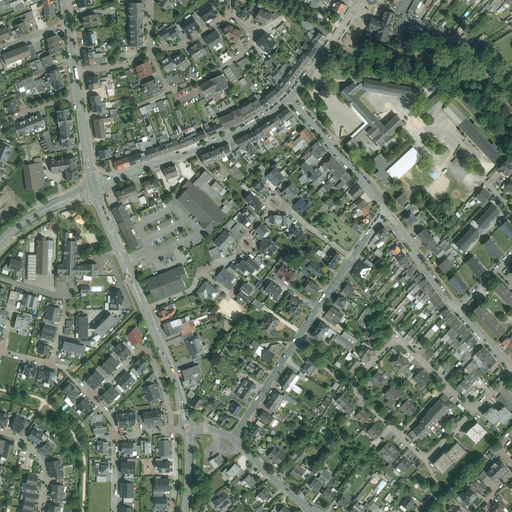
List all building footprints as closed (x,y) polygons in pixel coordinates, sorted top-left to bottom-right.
[(15,0),(13,1),(0,6),(0,11),(11,8),(15,6),(18,5),(16,0),(15,0)] [(160,0),(158,4),(168,11),(171,6),(173,3),(170,0),(160,0)] [(346,6),(337,1),(334,0),(324,0),(325,1),(334,6),(333,9),(341,14),(346,6)] [(414,0),(407,14),(412,17),(421,0),(414,0)] [(129,12),(143,11),(143,10),(142,3),(138,3),(138,2),(134,2),(134,3),(129,3),(129,12)] [(53,3),(44,7),(45,14),(46,18),(45,18),(45,19),(55,17),(55,16),(53,7),(53,4),(53,3)] [(247,7),(244,5),(243,8),(238,6),(238,8),(239,8),(238,11),(242,13),(241,15),(248,19),(253,11),(252,10),(254,6),(249,4),(247,7)] [(210,5),(204,8),(211,18),(214,16),(214,15),(216,14),(210,5)] [(373,15),(381,16),(382,9),(374,7),(373,15)] [(211,18),(204,8),(198,12),(204,21),(207,20),(211,18)] [(40,15),(38,9),(33,11),(32,12),(34,17),(40,15)] [(271,15),(260,10),(258,14),(256,19),(264,23),(267,19),(269,20),(270,18),(271,15)] [(383,20),(391,22),(392,23),(395,14),(385,10),(382,19),(383,20)] [(31,11),(28,13),(29,14),(26,15),(28,21),(34,18),(34,17),(32,12),(31,11)] [(96,14),(87,15),(87,16),(82,17),(82,21),(82,22),(82,24),(83,24),(83,27),(89,26),(97,25),(96,14)] [(193,29),(199,25),(193,15),(187,19),(193,29)] [(130,34),(143,33),(142,24),(142,23),(142,18),(130,19),(130,34)] [(378,30),(389,33),(392,25),(390,24),(391,22),(383,20),(383,21),(381,21),(381,22),(379,22),(379,20),(372,18),(368,28),(376,31),(376,30),(378,30)] [(187,33),(193,29),(187,19),(181,23),(187,33)] [(309,22),(299,20),(305,30),(311,26),(309,22)] [(17,24),(15,25),(17,29),(16,29),(16,30),(17,33),(18,34),(27,31),(25,26),(24,22),(21,23),(17,24)] [(282,24),(276,29),(279,34),(285,29),(285,28),(282,24)] [(242,32),(229,25),(223,29),(226,35),(227,34),(230,39),(236,42),(242,32)] [(173,28),(171,29),(167,31),(171,37),(173,41),(177,38),(179,36),(178,34),(175,29),(173,27),(173,28)] [(6,28),(0,30),(0,34),(2,40),(10,37),(6,28)] [(165,28),(161,31),(162,31),(160,32),(159,32),(160,34),(164,39),(165,41),(167,39),(168,40),(171,37),(167,31),(165,28)] [(319,32),(317,35),(313,29),(310,31),(311,31),(310,31),(314,38),(322,43),(326,37),(319,32)] [(389,33),(378,30),(378,31),(379,32),(378,34),(377,33),(375,39),(386,42),(388,37),(387,37),(387,35),(388,35),(389,33)] [(224,43),(216,31),(210,35),(218,46),(224,43)] [(322,43),(314,38),(310,31),(311,31),(310,31),(307,33),(313,43),(315,46),(318,49),(322,44),(322,43)] [(93,32),(84,33),(86,42),(85,42),(85,46),(95,45),(95,44),(97,44),(95,32),(93,32)] [(143,33),(130,34),(131,47),(143,46),(142,41),(143,41),(143,33)] [(276,42),(265,33),(256,44),(267,53),(276,42)] [(56,35),(47,39),(49,43),(49,44),(57,40),(57,41),(58,40),(56,35)] [(218,46),(210,35),(204,39),(212,50),(218,46)] [(57,40),(49,44),(49,43),(48,44),(49,49),(50,49),(58,46),(59,45),(57,41),(57,40)] [(204,48),(200,43),(196,46),(195,45),(194,46),(201,56),(206,52),(204,48)] [(313,43),(309,47),(305,43),(302,47),(307,51),(304,54),(311,58),(318,49),(315,46),(313,43)] [(27,45),(22,47),(25,57),(30,55),(30,54),(29,51),(28,49),(27,46),(27,45)] [(58,46),(50,49),(49,49),(48,49),(51,54),(60,51),(58,46)] [(201,56),(194,46),(192,47),(193,48),(189,51),(192,56),(195,60),(201,56)] [(22,47),(17,49),(20,59),(25,57),(22,47)] [(20,59),(17,49),(12,51),(15,61),(20,59)] [(304,54),(304,53),(301,50),(298,53),(302,56),(298,61),(305,66),(311,58),(304,54)] [(15,61),(12,51),(7,53),(11,62),(15,61)] [(94,51),(83,53),(84,59),(102,57),(102,53),(95,54),(94,51)] [(227,52),(219,57),(223,63),(231,57),(227,52)] [(11,62),(7,53),(2,55),(3,58),(5,63),(5,64),(6,64),(7,67),(12,65),(11,62)] [(174,59),(178,65),(181,71),(190,65),(185,57),(184,57),(182,53),(174,59)] [(42,58),(41,58),(43,63),(45,67),(52,64),(49,55),(45,57),(42,58)] [(178,65),(174,59),(172,60),(169,56),(161,62),(163,65),(162,66),(167,73),(178,65)] [(102,57),(84,59),(85,66),(94,64),(93,62),(96,61),(97,63),(103,63),(102,57)] [(245,66),(250,63),(246,57),(241,61),(245,66)] [(39,59),(30,63),(31,67),(39,63),(39,64),(43,63),(41,58),(39,59)] [(278,72),(268,59),(265,63),(268,68),(273,78),(275,80),(278,78),(281,75),(278,72)] [(298,61),(298,60),(298,61),(293,67),(300,72),(305,66),(298,61)] [(149,61),(136,67),(138,73),(150,68),(151,67),(149,61)] [(237,79),(229,67),(224,70),(232,82),(237,79)] [(292,69),(288,74),(295,79),(300,72),(293,67),(292,69)] [(138,73),(140,78),(141,79),(145,76),(152,74),(150,68),(138,73)] [(273,78),(268,68),(264,70),(267,74),(270,78),(270,80),(273,78)] [(58,69),(50,71),(52,77),(52,80),(61,78),(58,69)] [(286,75),(284,71),(282,73),(279,70),(278,72),(281,75),(283,79),(290,85),(295,79),(288,74),(286,75)] [(210,80),(215,91),(216,93),(228,87),(228,86),(227,83),(227,82),(226,80),(225,80),(224,77),(222,74),(210,79),(210,80)] [(32,76),(21,81),(21,82),(17,83),(19,88),(24,87),(25,91),(36,87),(34,82),(32,76)] [(61,78),(52,80),(53,85),(55,90),(63,87),(61,78)] [(275,80),(273,78),(270,80),(274,86),(276,86),(276,87),(272,91),(278,97),(278,98),(285,91),(278,86),(278,85),(275,80)] [(283,79),(280,82),(278,78),(275,80),(278,85),(278,86),(285,91),(290,85),(283,79)] [(155,79),(142,85),(144,88),(145,87),(146,90),(157,86),(158,85),(155,79)] [(414,88),(364,79),(363,84),(363,87),(370,88),(369,91),(412,99),(414,88)] [(41,84),(36,87),(38,93),(42,91),(42,92),(46,91),(45,88),(53,85),(52,80),(48,82),(41,84)] [(107,81),(88,84),(89,90),(98,89),(98,86),(101,85),(101,86),(106,86),(112,85),(112,84),(111,84),(110,80),(109,80),(107,81)] [(215,91),(210,80),(207,81),(200,86),(207,96),(213,92),(215,91)] [(358,86),(354,82),(348,88),(347,86),(341,92),(348,100),(345,103),(350,108),(353,105),(369,123),(370,124),(360,132),(363,136),(367,132),(379,145),(384,140),(385,141),(392,135),(391,135),(404,123),(396,115),(384,126),(359,99),(369,91),(370,88),(363,87),(363,84),(360,84),(358,86)] [(254,95),(257,93),(252,85),(249,86),(254,95)] [(157,86),(146,90),(147,92),(146,92),(147,96),(153,94),(158,92),(160,91),(159,88),(158,89),(157,86)] [(272,91),(266,96),(271,103),(278,97),(272,91)] [(263,99),(258,92),(257,93),(254,95),(257,99),(262,105),(263,104),(266,107),(271,103),(266,96),(263,99)] [(21,93),(15,95),(18,101),(23,99),(21,93)] [(439,93),(422,109),(430,117),(438,109),(444,104),(447,101),(439,93)] [(99,95),(90,97),(91,104),(100,103),(99,95)] [(473,115),(456,97),(446,106),(443,109),(493,162),(500,155),(495,149),(498,147),(493,143),(491,145),(477,129),(479,127),(474,122),(472,124),(468,120),(473,115)] [(11,100),(8,101),(8,102),(5,103),(9,113),(19,108),(17,105),(14,99),(11,100)] [(262,105),(257,99),(251,103),(255,108),(259,112),(266,107),(263,104),(262,105)] [(165,106),(162,101),(162,100),(157,103),(159,108),(161,113),(162,113),(167,111),(165,106)] [(207,116),(200,101),(195,103),(204,124),(207,123),(208,122),(205,117),(207,116)] [(100,103),(91,104),(92,112),(106,110),(105,102),(100,103)] [(245,106),(251,117),(259,112),(255,108),(251,103),(251,102),(245,106)] [(151,104),(140,108),(142,115),(154,110),(151,104)] [(444,104),(438,109),(440,112),(443,109),(446,106),(444,104)] [(251,117),(245,106),(239,110),(244,120),(244,121),(251,117)] [(59,127),(71,125),(72,125),(70,113),(70,114),(69,114),(68,109),(69,109),(64,110),(64,108),(60,109),(60,110),(58,111),(59,115),(57,116),(57,115),(57,119),(57,123),(58,123),(58,127),(59,127)] [(293,114),(288,108),(283,112),(287,118),(293,114)] [(215,113),(212,109),(209,111),(208,111),(213,118),(217,116),(215,113)] [(239,109),(231,112),(231,113),(236,123),(243,120),(244,121),(244,120),(239,110),(239,109)] [(287,118),(283,112),(278,115),(282,122),(287,118)] [(35,116),(40,127),(45,125),(45,126),(45,125),(42,119),(40,113),(40,114),(35,116)] [(231,113),(224,116),(228,127),(236,123),(231,113)] [(40,127),(35,116),(33,116),(30,117),(31,117),(29,118),(34,130),(40,127),(40,128),(40,127)] [(218,118),(217,116),(213,118),(217,124),(214,126),(217,133),(225,130),(221,123),(218,118)] [(228,127),(224,116),(218,118),(221,123),(225,130),(229,128),(228,127)] [(277,116),(272,119),(277,125),(281,122),(277,116)] [(34,130),(29,118),(25,120),(24,120),(29,132),(34,130)] [(110,118),(93,120),(95,128),(104,127),(103,123),(111,121),(110,118)] [(277,125),(272,119),(267,122),(267,123),(271,129),(275,126),(277,125)] [(22,122),(22,121),(13,124),(14,126),(16,131),(17,134),(18,136),(19,136),(19,137),(26,135),(25,134),(25,133),(29,132),(24,120),(24,121),(22,122)] [(209,128),(207,123),(204,124),(210,136),(217,133),(214,126),(209,128)] [(267,123),(261,127),(265,134),(269,132),(271,130),(271,129),(267,123)] [(71,125),(59,127),(60,130),(59,130),(62,146),(62,147),(74,145),(74,144),(73,141),(74,141),(73,133),(72,133),(72,131),(73,131),(73,126),(72,126),(73,130),(72,131),(71,125)] [(104,127),(95,128),(96,138),(105,137),(104,127)] [(261,127),(254,131),(259,138),(262,136),(265,134),(261,127)] [(305,128),(299,133),(301,135),(304,138),(310,133),(305,128)] [(203,130),(196,133),(199,141),(207,137),(203,130)] [(188,131),(185,132),(187,137),(184,138),(187,146),(194,143),(189,134),(188,131)] [(254,131),(246,135),(251,142),(259,138),(254,131)] [(274,140),(269,132),(265,134),(268,138),(271,142),(274,140)] [(196,133),(191,135),(190,134),(189,134),(194,143),(199,141),(196,133)] [(297,145),(295,146),(298,149),(303,145),(302,144),(305,141),(308,144),(314,138),(310,133),(304,138),(297,145)] [(251,142),(246,135),(236,140),(240,148),(245,146),(251,156),(258,152),(257,150),(254,146),(251,142)] [(300,137),(294,142),(297,145),(304,138),(301,135),(301,137),(300,137)] [(157,147),(154,137),(150,138),(151,141),(152,145),(154,148),(156,156),(163,154),(160,146),(157,147)] [(39,140),(44,152),(49,150),(44,138),(39,140)] [(172,142),(170,142),(168,138),(165,139),(166,142),(165,142),(166,142),(167,144),(166,144),(169,152),(175,150),(172,142)] [(179,140),(178,140),(181,148),(187,146),(184,138),(179,140)] [(359,146),(352,139),(347,144),(353,151),(359,146)] [(178,140),(172,142),(175,150),(181,148),(178,140)] [(292,140),(288,144),(293,149),(295,146),(297,145),(294,142),(292,140)] [(143,141),(138,142),(139,143),(136,144),(137,148),(141,147),(143,152),(139,153),(142,161),(149,159),(145,148),(143,142),(143,141)] [(318,141),(311,147),(305,153),(306,154),(309,151),(311,153),(310,153),(312,155),(313,155),(322,146),(318,141)] [(0,143),(0,156),(1,157),(5,159),(7,156),(8,156),(10,152),(9,151),(10,148),(9,148),(1,144),(0,143)] [(410,143),(388,163),(388,162),(387,163),(379,154),(371,162),(380,171),(375,175),(386,186),(394,179),(396,181),(397,181),(396,181),(415,164),(415,163),(422,157),(410,143)] [(166,144),(160,146),(163,154),(169,152),(166,144)] [(228,144),(221,147),(224,154),(230,151),(231,151),(228,144)] [(25,145),(20,146),(21,155),(23,165),(30,164),(25,145)] [(154,148),(150,149),(149,146),(145,148),(149,159),(156,156),(154,148)] [(322,146),(313,155),(314,157),(317,154),(320,157),(327,151),(322,146)] [(126,158),(124,152),(123,153),(122,151),(121,151),(119,147),(117,148),(119,153),(120,156),(121,156),(122,158),(124,157),(124,159),(126,158)] [(221,147),(210,152),(214,161),(225,156),(224,154),(221,147)] [(104,150),(98,151),(100,158),(110,156),(109,149),(104,150)] [(130,151),(128,151),(124,152),(126,158),(129,166),(136,163),(133,155),(131,156),(131,155),(130,151)] [(306,154),(303,157),(306,161),(312,155),(310,153),(311,153),(309,151),(306,154)] [(210,152),(200,156),(205,166),(215,162),(214,161),(210,152)] [(120,156),(119,153),(115,154),(117,161),(113,162),(113,163),(116,170),(123,168),(120,156)] [(139,153),(136,154),(136,153),(134,153),(134,155),(133,155),(136,163),(142,161),(139,153)] [(228,158),(233,163),(236,159),(232,153),(228,158)] [(253,162),(246,155),(243,157),(250,164),(253,162)] [(306,161),(305,162),(309,166),(311,164),(316,159),(314,157),(313,155),(306,161)] [(126,158),(124,159),(124,157),(122,158),(121,156),(120,156),(123,168),(129,166),(126,158)] [(331,156),(324,163),(325,164),(329,168),(336,161),(331,156)] [(62,159),(63,171),(65,170),(76,168),(74,157),(62,159)] [(303,157),(298,162),(301,165),(305,162),(306,161),(303,157)] [(63,171),(62,159),(49,161),(51,172),(63,171)] [(511,162),(508,159),(498,169),(501,172),(502,171),(503,173),(507,177),(511,173),(511,171),(511,162)] [(331,170),(338,164),(336,161),(329,168),(331,170)] [(41,162),(35,163),(38,188),(51,186),(50,182),(44,183),(41,162)] [(309,166),(305,162),(301,165),(300,166),(306,173),(305,174),(308,178),(310,177),(314,181),(322,174),(319,169),(317,168),(314,170),(312,168),(313,166),(311,164),(309,166)] [(30,164),(23,165),(26,190),(38,188),(35,163),(34,163),(30,164)] [(264,175),(269,171),(263,164),(258,168),(264,175)] [(325,164),(319,169),(322,174),(329,168),(325,164)] [(338,164),(331,170),(332,172),(331,172),(334,175),(332,177),(337,182),(340,178),(346,172),(338,164)] [(171,167),(170,167),(169,167),(168,168),(164,170),(167,179),(179,175),(175,166),(171,167)] [(235,166),(231,169),(237,176),(241,172),(235,166)] [(434,167),(428,173),(436,179),(441,174),(434,167)] [(76,168),(65,170),(67,182),(78,180),(76,168)] [(280,173),(276,168),(267,176),(271,181),(280,173)] [(211,174),(217,179),(222,174),(216,169),(211,174)] [(216,181),(205,171),(201,176),(211,186),(216,181)] [(343,181),(336,187),(338,190),(342,186),(351,178),(346,172),(340,178),(343,181)] [(280,173),(271,181),(275,185),(280,180),(284,177),(280,173)] [(179,175),(167,179),(169,184),(174,182),(179,177),(179,175)] [(201,176),(192,184),(198,189),(200,187),(203,190),(203,189),(213,199),(219,193),(211,186),(201,176)] [(154,177),(152,178),(149,180),(152,188),(159,185),(155,177),(154,177)] [(332,177),(316,193),(321,198),(328,191),(333,186),(337,182),(332,177)] [(356,183),(351,178),(342,186),(344,188),(347,185),(350,189),(356,183)] [(149,180),(146,181),(145,180),(143,181),(143,182),(142,182),(144,186),(143,186),(145,191),(152,188),(149,180)] [(221,210),(198,189),(192,184),(188,180),(184,186),(187,189),(178,200),(202,222),(200,225),(210,234),(227,215),(226,214),(221,210)] [(265,182),(263,180),(260,182),(267,189),(269,186),(268,184),(265,182)] [(224,188),(216,181),(211,186),(219,193),(221,191),(222,191),(221,191),(224,188)] [(267,189),(260,182),(254,188),(261,194),(263,196),(264,195),(264,196),(268,192),(267,192),(269,191),(267,189)] [(250,189),(243,183),(241,186),(247,192),(250,189)] [(299,192),(292,184),(282,193),(284,195),(285,194),(290,199),(292,198),(296,194),(299,192)] [(358,184),(351,190),(358,197),(364,191),(358,184)] [(135,185),(130,187),(130,186),(125,188),(129,197),(130,201),(135,199),(134,198),(137,197),(136,194),(139,194),(135,185)] [(125,188),(116,192),(119,201),(129,197),(125,188)] [(483,189),(475,198),(477,200),(479,200),(481,202),(484,199),(485,200),(486,199),(490,195),(483,189)] [(358,197),(351,190),(348,193),(351,196),(350,197),(351,197),(352,197),(355,199),(358,197)] [(262,203),(250,193),(245,199),(258,210),(261,206),(260,205),(262,203)] [(316,193),(311,198),(316,203),(321,198),(316,193)] [(403,193),(396,199),(402,205),(408,199),(403,193)] [(294,200),(293,201),(296,203),(301,198),(301,199),(302,197),(300,195),(298,196),(294,200)] [(296,203),(294,205),(302,213),(311,204),(310,204),(310,203),(309,201),(308,201),(307,201),(306,203),(301,199),(301,198),(296,203)] [(332,198),(326,204),(333,210),(336,206),(334,204),(336,203),(332,198)] [(484,199),(481,202),(479,204),(482,207),(489,201),(486,199),(485,200),(484,199)] [(363,200),(356,205),(359,208),(360,210),(367,205),(363,200)] [(228,202),(221,210),(226,214),(233,206),(231,204),(228,202)] [(411,205),(407,210),(410,213),(411,212),(416,208),(413,203),(411,205)] [(122,204),(121,205),(111,210),(118,224),(129,218),(122,204)] [(476,223),(484,229),(500,210),(492,204),(476,223)] [(252,214),(254,211),(247,205),(245,208),(247,209),(252,214)] [(370,210),(367,205),(360,210),(362,212),(363,214),(364,214),(363,215),(365,218),(366,217),(370,210)] [(252,214),(247,209),(242,214),(251,222),(256,217),(252,214)] [(370,210),(366,217),(371,220),(376,213),(370,210)] [(410,213),(403,218),(410,226),(416,221),(418,223),(424,218),(420,213),(416,217),(411,212),(410,213)] [(85,223),(84,213),(75,214),(76,224),(85,223)] [(238,219),(243,224),(247,227),(251,222),(242,214),(238,219)] [(277,216),(277,215),(271,215),(271,222),(271,224),(277,223),(281,223),(281,216),(277,216)] [(371,220),(366,217),(365,218),(362,221),(368,225),(371,220)] [(129,218),(118,224),(122,230),(129,227),(133,225),(129,218)] [(242,226),(243,224),(238,219),(237,218),(235,220),(238,223),(242,226)] [(511,240),(511,226),(507,221),(500,227),(511,241),(511,240)] [(261,224),(256,230),(259,233),(262,236),(268,230),(261,224)] [(357,232),(361,227),(356,224),(353,228),(357,232)] [(299,227),(296,225),(286,236),(292,240),(294,238),(300,231),(300,230),(298,229),(299,227)] [(456,245),(463,251),(479,233),(472,226),(456,245)] [(138,246),(129,227),(122,230),(121,231),(131,250),(138,246)] [(385,228),(384,228),(377,233),(381,239),(382,241),(390,235),(385,228)] [(424,228),(417,234),(426,244),(433,238),(436,235),(437,233),(434,230),(429,235),(424,228)] [(225,230),(214,242),(224,251),(229,246),(230,247),(232,245),(231,244),(235,239),(227,231),(225,230)] [(294,238),(298,241),(304,233),(301,230),(300,230),(300,231),(294,238)] [(36,274),(47,274),(48,240),(45,240),(45,238),(44,237),(41,237),(40,238),(40,240),(37,240),(37,255),(36,274)] [(433,238),(426,244),(431,250),(438,244),(434,240),(433,238)] [(502,253),(490,238),(483,244),(495,259),(502,253)] [(69,241),(63,241),(63,264),(57,264),(57,274),(63,275),(75,275),(76,264),(76,260),(77,241),(72,241),(69,241)] [(263,243),(262,243),(261,245),(261,251),(263,252),(267,252),(270,255),(271,253),(273,253),(275,252),(275,249),(276,248),(270,243),(270,242),(263,243)] [(449,243),(443,249),(446,252),(452,246),(449,243)] [(438,244),(431,250),(436,255),(443,249),(441,248),(438,244)] [(401,251),(397,245),(395,247),(394,246),(392,247),(393,249),(390,250),(393,254),(395,256),(401,251)] [(382,252),(378,249),(374,253),(378,257),(382,252)] [(443,249),(436,255),(439,259),(446,253),(446,252),(443,249)] [(336,251),(335,252),(333,251),(331,253),(330,252),(330,254),(329,253),(327,255),(327,256),(328,257),(336,262),(340,256),(339,255),(340,254),(336,251)] [(405,256),(401,251),(395,256),(397,259),(398,261),(405,256)] [(37,255),(28,254),(27,280),(36,281),(36,274),(37,255)] [(393,254),(386,261),(388,263),(395,256),(393,254)] [(405,256),(398,261),(400,264),(402,266),(408,261),(405,256)] [(473,256),(466,262),(477,277),(485,271),(473,256)] [(253,260),(249,257),(246,261),(248,262),(256,269),(257,270),(260,267),(260,266),(253,260)] [(336,262),(328,257),(327,260),(324,263),(327,264),(326,265),(328,267),(329,266),(332,268),(336,262)] [(11,258),(2,269),(9,272),(10,269),(8,268),(11,258)] [(22,262),(11,258),(8,268),(10,269),(17,271),(19,272),(20,268),(22,262)] [(262,264),(255,258),(253,260),(260,266),(262,264)] [(447,258),(439,265),(442,269),(443,268),(446,272),(445,272),(445,273),(454,265),(451,262),(447,258)] [(455,258),(451,262),(454,265),(455,267),(460,263),(455,258)] [(247,263),(244,261),(243,259),(239,263),(240,264),(239,265),(237,263),(235,266),(238,268),(244,273),(247,270),(252,274),(255,270),(247,263)] [(373,264),(366,259),(364,263),(370,268),(373,264)] [(325,270),(312,261),(307,268),(319,277),(325,270)] [(364,263),(361,261),(353,273),(361,278),(361,280),(362,280),(363,280),(364,279),(364,278),(371,268),(370,268),(364,263)] [(408,261),(402,266),(403,268),(405,270),(412,265),(408,261)] [(256,269),(248,262),(247,263),(255,270),(256,269)] [(282,265),(277,262),(272,269),(277,273),(282,265)] [(76,264),(75,275),(76,275),(86,275),(86,264),(76,264)] [(97,264),(86,264),(86,275),(86,276),(96,276),(97,264)] [(277,273),(279,275),(279,277),(281,279),(288,269),(283,265),(282,265),(277,273)] [(412,265),(405,270),(407,274),(409,275),(416,270),(412,265)] [(155,277),(146,280),(154,300),(186,288),(183,281),(189,279),(184,268),(183,266),(155,277)] [(229,267),(226,270),(233,276),(236,272),(235,271),(229,267)] [(20,268),(19,272),(17,271),(16,275),(24,277),(24,269),(20,268)] [(226,270),(224,268),(217,277),(228,285),(234,277),(233,276),(226,270)] [(309,273),(303,268),(300,271),(306,276),(309,273)] [(288,269),(281,279),(284,281),(285,280),(288,282),(290,279),(294,273),(288,269)] [(416,270),(409,275),(410,277),(412,280),(414,279),(419,275),(416,270)] [(294,273),(290,279),(292,281),(298,274),(295,272),(294,273)] [(419,275),(414,279),(416,282),(418,284),(424,279),(421,274),(419,275)] [(468,288),(456,274),(449,280),(461,294),(468,288)] [(424,279),(418,284),(419,285),(420,287),(422,289),(429,282),(427,279),(425,280),(424,279)] [(319,286),(310,280),(304,289),(307,291),(308,290),(314,294),(319,286)] [(256,287),(248,281),(246,284),(253,289),(252,289),(253,290),(256,287)] [(218,292),(205,282),(200,289),(201,290),(198,293),(204,297),(206,294),(212,299),(213,299),(218,292)] [(268,286),(265,290),(270,294),(277,286),(271,282),(268,286)] [(509,303),(511,299),(511,293),(501,282),(493,289),(494,289),(508,303),(507,304),(508,304),(509,303)] [(246,284),(245,283),(240,289),(242,290),(248,295),(252,289),(253,289),(246,284)] [(430,283),(424,289),(427,293),(433,288),(430,283)] [(347,284),(342,291),(347,294),(352,298),(355,293),(353,292),(355,289),(347,284)] [(277,286),(270,294),(276,298),(279,294),(282,290),(277,286)] [(433,288),(427,293),(429,296),(430,298),(436,292),(433,288)] [(248,295),(242,290),(237,296),(239,297),(245,302),(250,296),(248,295)] [(17,292),(11,291),(9,299),(15,300),(17,292)] [(121,292),(111,292),(111,303),(118,303),(121,303),(121,300),(123,300),(123,296),(121,296),(121,292)] [(221,295),(218,292),(213,299),(212,299),(215,302),(221,295)] [(436,292),(430,298),(431,299),(430,299),(433,304),(441,299),(436,292)] [(21,304),(28,306),(31,296),(24,294),(21,304)] [(38,298),(31,296),(28,306),(35,308),(38,298)] [(301,303),(291,296),(288,301),(294,305),(293,307),(290,306),(286,313),(296,320),(300,314),(299,314),(301,310),(300,309),(304,304),(302,302),(301,303)] [(245,302),(239,297),(236,301),(243,307),(246,303),(245,302)] [(341,298),(339,297),(335,303),(342,308),(345,304),(347,300),(341,297),(341,298)] [(419,308),(424,301),(422,299),(420,301),(416,306),(419,308)] [(441,299),(433,304),(434,304),(435,307),(438,310),(445,304),(441,299)] [(485,324),(493,318),(480,304),(473,311),(485,324)] [(49,306),(47,312),(58,315),(60,309),(49,306)] [(370,306),(365,310),(370,319),(376,316),(370,306)] [(332,307),(331,307),(329,309),(329,310),(327,313),(333,317),(337,311),(336,310),(337,309),(335,308),(334,309),(332,307)] [(453,315),(447,308),(440,313),(444,318),(446,320),(453,315)] [(160,311),(158,312),(160,316),(161,320),(169,317),(169,316),(173,315),(173,313),(175,312),(174,309),(172,310),(168,311),(167,311),(166,310),(166,309),(160,311)] [(370,319),(365,310),(357,321),(367,328),(373,323),(370,319)] [(343,315),(337,311),(333,317),(339,321),(343,315)] [(57,321),(58,315),(47,312),(46,319),(57,321)] [(110,314),(94,330),(102,337),(117,322),(110,314)] [(17,315),(15,322),(28,325),(30,318),(22,316),(17,315)] [(278,321),(270,315),(264,324),(262,322),(259,327),(274,336),(276,332),(273,329),(278,321)] [(453,315),(446,320),(447,322),(450,325),(457,319),(453,315)] [(87,339),(87,316),(76,316),(76,339),(87,339)] [(331,320),(326,316),(324,319),(332,324),(334,321),(331,320)] [(498,338),(505,331),(493,318),(485,324),(498,338)] [(392,324),(386,319),(383,322),(389,327),(392,324)] [(462,324),(457,319),(450,325),(452,327),(453,329),(455,331),(455,330),(462,324)] [(181,331),(182,335),(192,331),(196,329),(192,320),(189,321),(182,324),(183,324),(185,329),(181,331)] [(26,332),(28,325),(15,322),(13,329),(19,331),(26,332)] [(171,322),(163,325),(165,330),(173,327),(171,322)] [(325,324),(324,324),(321,322),(316,329),(325,335),(326,334),(324,333),(326,331),(327,332),(328,330),(329,331),(330,330),(329,329),(329,328),(326,325),(325,324)] [(173,327),(165,330),(167,336),(175,333),(181,331),(185,329),(183,324),(182,324),(178,325),(173,327)] [(462,324),(455,330),(457,333),(460,336),(466,329),(462,324)] [(53,327),(44,325),(43,331),(53,334),(55,328),(53,327)] [(432,328),(423,339),(426,342),(439,328),(436,325),(432,329),(432,328)] [(136,327),(128,335),(132,345),(142,341),(136,327)] [(453,329),(452,327),(441,339),(444,342),(449,336),(446,333),(449,330),(450,331),(453,329)] [(325,335),(316,329),(312,335),(315,338),(316,339),(317,339),(320,341),(321,340),(322,341),(323,340),(322,339),(323,337),(322,337),(323,335),(325,336),(325,335)] [(471,334),(466,329),(460,336),(463,339),(465,341),(471,334)] [(53,334),(43,331),(41,337),(50,339),(52,340),(53,334)] [(182,335),(183,339),(193,335),(192,331),(182,335)] [(357,341),(344,332),(341,336),(354,345),(357,341)] [(341,336),(338,334),(336,336),(333,340),(350,352),(354,345),(341,336)] [(374,334),(370,339),(375,343),(379,338),(374,334)] [(474,338),(471,334),(465,341),(464,342),(466,344),(467,343),(470,346),(475,341),(474,340),(474,338)] [(189,348),(201,343),(198,335),(186,340),(189,348)] [(507,337),(501,343),(506,348),(511,342),(509,340),(507,337)] [(423,339),(415,347),(419,350),(426,342),(423,339)] [(60,351),(83,357),(86,345),(63,340),(60,351)] [(130,348),(124,341),(122,343),(128,350),(130,348)] [(128,350),(122,343),(119,345),(118,344),(115,347),(116,349),(114,351),(115,351),(122,359),(125,357),(128,355),(127,354),(130,352),(128,350)] [(201,343),(189,348),(192,357),(204,352),(205,354),(209,352),(206,344),(202,346),(201,343)] [(40,344),(39,344),(37,353),(47,355),(48,352),(49,352),(49,350),(49,349),(50,346),(48,346),(40,344)] [(279,344),(271,345),(272,346),(274,345),(270,350),(269,349),(269,351),(275,355),(274,355),(276,356),(282,346),(279,344)] [(266,350),(259,346),(257,349),(255,348),(253,351),(262,357),(266,350)] [(363,346),(361,349),(362,350),(359,354),(358,354),(360,355),(367,360),(370,355),(371,355),(373,352),(367,348),(364,346),(363,346)] [(419,352),(423,355),(427,350),(424,347),(419,352)] [(483,347),(475,354),(482,361),(489,354),(483,347)] [(435,353),(430,348),(426,353),(430,358),(435,353)] [(269,351),(266,349),(266,350),(262,357),(261,357),(270,362),(274,355),(275,355),(269,351)] [(118,359),(112,353),(109,356),(110,357),(111,356),(116,361),(118,359)] [(399,354),(391,362),(395,367),(396,365),(401,370),(409,363),(399,354)] [(479,364),(478,365),(480,368),(483,365),(482,363),(483,362),(489,368),(496,362),(489,354),(482,361),(479,364)] [(116,361),(111,356),(110,357),(106,361),(113,369),(118,364),(116,361)] [(139,361),(138,360),(135,363),(136,364),(133,367),(134,367),(139,373),(142,370),(143,371),(146,368),(145,367),(148,365),(141,358),(139,361)] [(318,366),(308,358),(304,362),(307,364),(302,369),(310,376),(318,366)] [(351,361),(349,361),(348,363),(349,364),(346,368),(353,372),(354,372),(356,370),(356,368),(357,367),(357,366),(358,365),(360,363),(357,361),(353,358),(351,361)] [(474,360),(473,359),(468,363),(463,369),(469,375),(474,369),(470,365),(474,360)] [(479,364),(474,360),(470,365),(474,369),(478,365),(479,364)] [(101,366),(106,372),(108,374),(113,369),(106,361),(101,366)] [(448,372),(452,368),(446,361),(441,366),(448,372)] [(480,368),(478,365),(474,369),(480,375),(481,376),(489,368),(483,362),(482,363),(483,365),(480,368)] [(29,366),(24,365),(24,367),(22,374),(26,375),(25,376),(30,377),(31,376),(35,377),(37,368),(32,367),(32,368),(29,367),(29,366)] [(100,365),(97,367),(103,374),(106,372),(101,366),(100,365)] [(197,365),(182,370),(185,377),(192,375),(201,371),(200,367),(198,368),(197,365)] [(264,371),(257,366),(257,367),(255,370),(254,369),(253,370),(252,369),(251,371),(261,378),(262,378),(261,378),(263,374),(264,375),(264,374),(263,373),(264,371),(264,372),(264,371)] [(103,374),(97,367),(94,370),(95,371),(96,371),(101,376),(103,374)] [(139,373),(134,367),(130,371),(131,372),(136,377),(140,373),(139,373)] [(408,369),(403,374),(407,378),(412,373),(408,369)] [(469,375),(460,384),(466,390),(471,384),(480,375),(474,369),(469,375)] [(55,373),(45,370),(44,372),(42,381),(42,382),(50,384),(51,379),(53,380),(54,380),(55,379),(56,379),(56,378),(56,377),(56,376),(55,375),(54,375),(55,373)] [(289,370),(284,377),(285,377),(291,382),(296,375),(289,370)] [(95,371),(91,376),(98,384),(103,379),(101,376),(96,371),(95,371)] [(407,378),(407,379),(410,382),(413,378),(417,374),(414,371),(412,373),(407,378)] [(417,374),(413,378),(422,386),(429,380),(420,371),(417,374)] [(128,374),(126,372),(121,377),(129,385),(134,380),(128,374)] [(136,377),(131,372),(128,374),(134,380),(137,378),(136,377)] [(381,377),(376,373),(370,379),(378,386),(385,378),(382,375),(381,377)] [(185,377),(184,378),(185,381),(188,387),(188,389),(196,386),(192,375),(185,377)] [(98,384),(91,376),(86,381),(91,386),(93,389),(98,384)] [(129,385),(121,377),(116,381),(118,384),(124,390),(129,385)] [(152,379),(150,377),(144,383),(145,387),(154,384),(152,379)] [(291,382),(285,377),(280,384),(284,387),(286,389),(287,389),(290,385),(291,382)] [(91,386),(86,381),(85,379),(82,382),(88,389),(91,386)] [(256,386),(246,379),(244,382),(247,384),(244,389),(251,394),(256,386)] [(303,390),(291,382),(290,385),(292,386),(290,388),(300,395),(303,390)] [(335,382),(331,388),(335,391),(339,385),(335,382)] [(154,384),(145,387),(144,387),(146,394),(157,390),(155,383),(154,384)] [(72,387),(69,384),(61,391),(65,394),(64,395),(67,397),(70,400),(71,400),(76,395),(78,393),(75,390),(75,389),(73,386),(72,387)] [(124,390),(118,384),(116,386),(122,393),(124,390)] [(466,390),(460,384),(456,388),(462,394),(466,390)] [(471,384),(466,390),(470,395),(476,389),(471,384)] [(111,386),(106,391),(113,399),(118,394),(119,394),(114,389),(111,386)] [(122,393),(116,386),(114,389),(119,394),(118,394),(119,396),(122,393)] [(286,390),(286,389),(284,387),(282,391),(293,398),(295,396),(286,390)] [(396,391),(392,387),(385,394),(388,396),(386,397),(389,400),(386,403),(390,407),(393,403),(392,402),(400,394),(401,393),(397,389),(396,391)] [(231,391),(226,388),(225,390),(222,389),(221,391),(228,396),(231,391)] [(244,389),(241,394),(238,391),(236,394),(246,401),(251,394),(244,389)] [(343,394),(339,389),(335,395),(338,399),(343,394)] [(157,390),(146,394),(149,401),(158,398),(160,397),(157,390)] [(113,399),(106,391),(101,396),(103,399),(108,404),(109,403),(113,399)] [(283,396),(276,391),(271,399),(278,404),(283,396)] [(338,399),(336,401),(342,407),(350,399),(348,397),(344,393),(338,399)] [(407,394),(402,399),(405,402),(408,400),(410,397),(407,394)] [(498,398),(505,405),(508,401),(501,394),(498,398)] [(76,395),(71,400),(70,400),(70,401),(73,405),(74,404),(80,398),(76,395)] [(295,401),(287,395),(285,398),(293,404),(295,401)] [(80,398),(74,404),(77,406),(83,400),(80,397),(80,398)] [(203,401),(197,397),(191,404),(198,409),(200,406),(201,407),(203,404),(202,404),(203,401)] [(87,401),(84,399),(83,400),(77,406),(80,408),(79,409),(82,412),(83,411),(85,414),(87,412),(91,409),(92,407),(90,404),(87,401)] [(108,404),(103,399),(101,401),(107,408),(110,405),(109,403),(108,404)] [(278,404),(271,399),(266,406),(273,411),(278,404)] [(350,399),(342,407),(347,411),(353,405),(355,404),(352,401),(353,401),(350,399)] [(442,400),(441,399),(437,404),(436,403),(445,412),(449,407),(447,405),(445,403),(442,400)] [(405,402),(401,407),(406,412),(407,410),(411,414),(417,409),(408,400),(405,402)] [(234,403),(233,405),(231,405),(229,408),(230,409),(229,411),(236,416),(237,415),(239,412),(242,407),(234,403)] [(445,412),(436,403),(432,408),(442,417),(446,413),(445,412)] [(353,405),(347,411),(350,414),(354,410),(357,408),(353,405)] [(499,411),(499,412),(497,413),(499,416),(499,419),(499,420),(500,420),(503,424),(511,415),(511,412),(504,405),(499,411)] [(492,407),(484,414),(495,425),(499,420),(499,419),(499,416),(497,413),(499,412),(499,411),(495,408),(494,409),(492,407)] [(442,417),(432,408),(428,412),(437,421),(442,417)] [(357,413),(355,416),(363,423),(369,417),(362,409),(357,413)] [(160,410),(151,411),(153,422),(162,421),(161,414),(160,410)] [(350,414),(349,415),(353,419),(355,416),(357,413),(354,410),(350,414)] [(151,411),(143,413),(143,414),(144,422),(144,424),(153,422),(151,411)] [(230,418),(218,411),(216,414),(220,417),(217,421),(225,426),(228,423),(227,422),(230,418)] [(274,418),(263,411),(259,418),(269,425),(270,424),(274,418)] [(134,412),(126,413),(128,426),(134,425),(135,425),(134,419),(135,419),(135,417),(134,413),(134,412)] [(285,419),(275,412),(273,415),(283,422),(285,419)] [(428,412),(424,417),(433,426),(437,421),(428,412)] [(126,413),(117,414),(116,414),(118,427),(119,427),(128,426),(126,413)] [(90,419),(94,423),(102,422),(101,418),(103,417),(100,414),(95,419),(92,417),(90,419)] [(15,416),(13,421),(12,422),(13,422),(12,425),(11,428),(15,430),(20,418),(15,416)] [(424,417),(420,421),(421,423),(429,430),(433,426),(424,417)] [(25,420),(20,418),(15,430),(20,431),(21,428),(22,429),(22,426),(23,426),(23,425),(24,423),(25,420)] [(278,421),(274,418),(270,424),(274,427),(278,421)] [(264,424),(258,420),(255,424),(261,428),(264,424)] [(106,426),(103,427),(102,422),(94,423),(95,428),(92,428),(93,434),(106,432),(106,426)] [(474,426),(472,428),(472,427),(466,433),(476,443),(483,435),(482,434),(485,430),(478,422),(474,426)] [(421,423),(417,427),(425,435),(429,430),(421,423)] [(255,424),(247,434),(255,440),(259,434),(262,435),(262,434),(263,434),(264,433),(264,432),(265,431),(261,428),(255,424)] [(274,427),(270,424),(269,425),(268,427),(276,432),(278,430),(274,427)] [(378,428),(374,425),(371,428),(367,432),(375,440),(382,432),(377,428),(378,428)] [(413,431),(417,435),(421,439),(425,435),(417,427),(413,431)] [(42,435),(33,429),(28,437),(37,443),(37,442),(42,435)] [(46,439),(43,434),(42,435),(37,442),(39,445),(41,444),(46,439)] [(388,442),(384,438),(379,444),(383,447),(388,442)] [(149,442),(145,442),(145,441),(145,440),(141,441),(141,446),(141,450),(144,450),(144,453),(150,453),(150,451),(150,445),(150,442),(149,442)] [(108,442),(102,442),(102,441),(103,441),(97,441),(97,445),(97,449),(97,452),(102,452),(102,453),(102,454),(107,454),(108,449),(107,449),(108,446),(108,442)] [(43,446),(39,449),(45,455),(48,453),(50,453),(51,452),(51,450),(53,449),(48,444),(47,442),(43,446)] [(276,446),(270,442),(266,449),(271,453),(274,448),(276,446)] [(400,454),(388,442),(383,447),(378,452),(390,463),(400,454)] [(467,452),(457,442),(446,454),(454,462),(456,463),(467,452)] [(1,456),(11,458),(14,445),(4,443),(2,454),(1,456)] [(132,448),(132,443),(121,443),(121,452),(125,452),(125,453),(129,453),(129,452),(132,452),(132,451),(132,448)] [(302,447),(297,455),(293,461),(296,463),(298,461),(299,463),(308,452),(302,447)] [(278,450),(277,450),(274,448),(271,453),(268,456),(278,464),(279,464),(281,462),(282,462),(284,459),(284,458),(283,458),(285,456),(285,455),(281,452),(281,451),(278,450)] [(446,454),(444,452),(433,464),(443,474),(454,462),(446,454)] [(491,452),(487,456),(491,460),(495,456),(491,452)] [(224,461),(219,454),(209,461),(215,468),(224,461)] [(399,464),(398,466),(399,466),(396,468),(396,470),(401,474),(402,474),(404,472),(405,472),(412,465),(405,459),(404,459),(399,464)] [(59,460),(47,463),(49,470),(61,467),(59,460)] [(100,460),(94,460),(94,476),(97,476),(106,476),(108,476),(109,462),(100,462),(100,460)] [(507,469),(499,461),(493,467),(501,475),(507,469)] [(127,462),(121,462),(121,473),(134,473),(134,465),(134,462),(127,462)] [(156,462),(156,466),(159,466),(159,468),(159,472),(170,472),(170,462),(165,462),(156,462)] [(241,468),(236,464),(229,471),(226,469),(223,473),(229,479),(232,476),(233,477),(237,473),(241,468)] [(322,464),(317,471),(320,473),(325,467),(322,464)] [(299,469),(295,466),(290,473),(299,479),(301,477),(306,470),(301,467),(299,469)] [(61,467),(49,470),(51,477),(63,474),(61,467)] [(501,475),(493,467),(487,473),(495,481),(501,475)] [(306,470),(301,477),(304,480),(311,472),(307,469),(306,470)] [(324,471),(320,476),(321,477),(318,481),(322,485),(324,487),(328,483),(332,477),(324,471)] [(483,471),(479,475),(483,479),(487,475),(483,471)] [(257,482),(249,474),(242,482),(245,485),(248,483),(253,487),(252,488),(257,482)] [(38,477),(28,475),(28,478),(27,478),(26,483),(36,485),(37,480),(37,479),(38,477)] [(481,482),(478,478),(477,478),(473,483),(476,486),(481,491),(486,486),(481,482)] [(161,479),(156,479),(156,488),(156,491),(163,490),(169,490),(169,479),(161,479)] [(318,481),(314,479),(309,485),(313,489),(317,492),(322,485),(318,481)] [(346,485),(341,492),(344,494),(349,488),(346,485)] [(106,486),(94,486),(94,499),(106,499),(106,486)] [(474,489),(471,486),(469,488),(470,489),(476,494),(478,492),(474,489)] [(268,491),(265,488),(258,495),(266,503),(272,497),(267,492),(268,491)] [(335,494),(327,488),(322,494),(330,501),(335,494)] [(476,494),(470,489),(466,493),(473,500),(477,496),(476,494)] [(413,496),(407,491),(405,494),(408,497),(411,499),(413,496)] [(385,498),(390,502),(394,496),(390,492),(385,498)] [(466,493),(464,492),(460,496),(463,500),(468,505),(473,500),(466,493)] [(231,501),(225,493),(213,502),(216,507),(218,506),(220,509),(231,501)] [(344,494),(337,503),(340,505),(339,506),(343,509),(343,508),(344,509),(351,500),(344,494)] [(163,497),(156,498),(156,507),(156,508),(160,508),(167,507),(167,497),(163,497)] [(238,497),(232,502),(234,505),(235,505),(241,501),(238,497)] [(408,497),(402,504),(408,510),(411,506),(412,506),(413,504),(414,502),(411,499),(408,497)] [(456,503),(449,497),(447,500),(448,501),(448,503),(451,506),(453,504),(454,505),(456,503)] [(491,508),(489,509),(491,511),(502,511),(504,511),(503,510),(497,504),(496,502),(491,508)]
